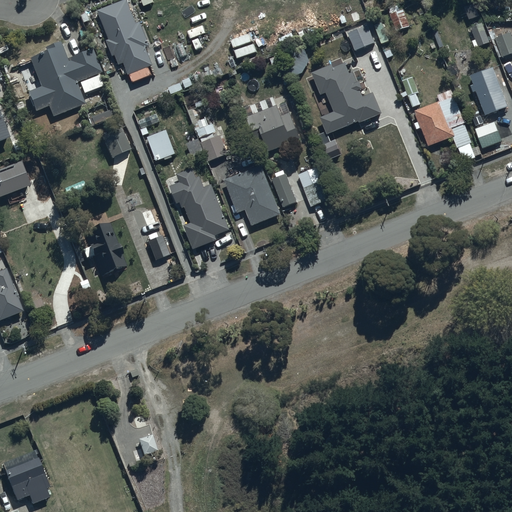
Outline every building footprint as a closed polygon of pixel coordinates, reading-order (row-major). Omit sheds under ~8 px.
[(344,0),(333,5),(337,15),(348,10),(344,0)] [(99,13),(110,42),(108,43),(114,59),(116,58),(120,68),(125,66),(129,78),(154,69),(147,51),(151,49),(142,25),(137,27),(128,2),(99,13)] [(321,6),(305,12),(311,27),(327,21),(321,6)] [(402,9),(387,14),(394,32),(408,26),(402,9)] [(385,21),(371,26),(378,44),(392,39),(385,21)] [(278,42),(279,41),(283,48),(296,43),(292,35),(297,33),(293,23),(274,32),(278,42)] [(481,26),(471,30),(476,42),(472,44),(475,51),(489,45),(481,26)] [(367,27),(347,35),(353,51),(373,43),(367,27)] [(254,44),(250,34),(231,42),(235,51),(254,44)] [(511,37),(511,34),(495,41),(503,59),(511,55),(511,37)] [(48,55),(31,61),(41,90),(29,94),(37,114),(49,110),(53,119),(85,108),(77,85),(103,76),(94,53),(68,63),(62,45),(47,51),(48,55)] [(258,54),(254,45),(236,53),(239,61),(258,54)] [(365,101),(362,94),(364,93),(361,85),(359,86),(354,75),(351,77),(346,67),(335,72),(333,68),(313,77),(323,98),(327,96),(335,115),(322,121),(329,138),(360,124),(361,126),(383,116),(374,96),(365,101)] [(474,96),(476,95),(486,119),(508,110),(506,104),(508,104),(506,99),(504,100),(492,70),(470,79),(474,89),(472,89),(474,96)] [(439,72),(430,76),(436,90),(446,86),(439,72)] [(399,81),(403,92),(398,94),(400,98),(404,96),(409,108),(420,104),(409,77),(399,81)] [(436,102),(411,112),(424,147),(448,138),(452,148),(455,148),(460,163),(473,158),(468,145),(470,144),(450,90),(434,96),(436,102)] [(245,111),(249,120),(248,121),(257,143),(263,141),(269,155),(301,142),(293,123),(281,127),(279,122),(282,121),(278,111),(275,112),(274,110),(270,111),(266,102),(245,111)] [(206,121),(198,124),(198,125),(195,127),(210,164),(229,156),(222,137),(215,140),(214,137),(217,135),(214,127),(209,129),(206,121)] [(495,125),(475,132),(483,152),(503,144),(495,125)] [(131,152),(121,131),(99,142),(108,163),(131,152)] [(177,157),(167,131),(148,139),(158,165),(177,157)] [(89,140),(73,149),(78,159),(94,150),(89,140)] [(35,159),(27,163),(37,183),(45,179),(35,159)] [(83,166),(72,171),(76,180),(87,175),(83,166)] [(262,168),(225,183),(239,216),(246,213),(253,229),(282,217),(262,168)] [(194,172),(178,178),(182,187),(172,191),(180,211),(186,208),(193,225),(185,228),(195,253),(218,243),(217,239),(232,233),(213,188),(206,191),(201,180),(198,181),(194,172)] [(287,176),(273,182),(284,210),(298,205),(287,176)] [(331,202),(324,182),(304,190),(312,210),(331,202)] [(108,199),(100,202),(106,219),(114,216),(108,199)] [(152,209),(140,214),(147,230),(158,226),(152,209)] [(44,224),(35,229),(53,270),(63,266),(44,224)] [(87,262),(94,259),(101,277),(127,267),(112,225),(85,235),(91,250),(84,253),(87,262)] [(162,238),(148,244),(156,263),(170,258),(162,238)] [(0,322),(0,323),(22,314),(4,272),(0,274),(0,322)] [(170,375),(171,375),(171,374),(172,374),(172,373),(173,373),(173,372),(173,371),(174,370),(174,369),(174,368),(173,368),(173,367),(173,366),(172,365),(171,364),(170,364),(170,363),(169,363),(168,363),(167,363),(166,363),(165,363),(165,364),(164,364),(163,364),(163,365),(162,366),(162,367),(161,368),(161,369),(161,370),(161,371),(162,371),(162,372),(162,373),(163,373),(163,374),(164,374),(164,375),(165,375),(166,375),(167,375),(168,375),(169,375),(170,375)] [(153,438),(139,442),(144,459),(159,455),(153,438)] [(17,504),(29,499),(33,508),(50,501),(47,492),(49,491),(38,463),(6,476),(17,504)]
